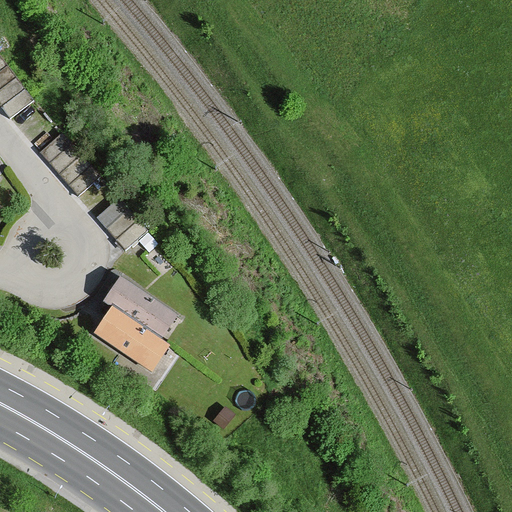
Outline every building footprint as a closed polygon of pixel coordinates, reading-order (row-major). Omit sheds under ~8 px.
[(32,104),(0,60),(0,107),(10,120),(32,104)] [(62,136),(41,153),(78,198),(100,180),(62,136)] [(118,201),(97,220),(126,253),(148,235),(118,201)] [(120,281),(103,306),(111,311),(162,345),(179,320),(143,296),(120,281)] [(162,345),(111,311),(103,324),(94,337),(153,377),(170,351),(162,345)]
